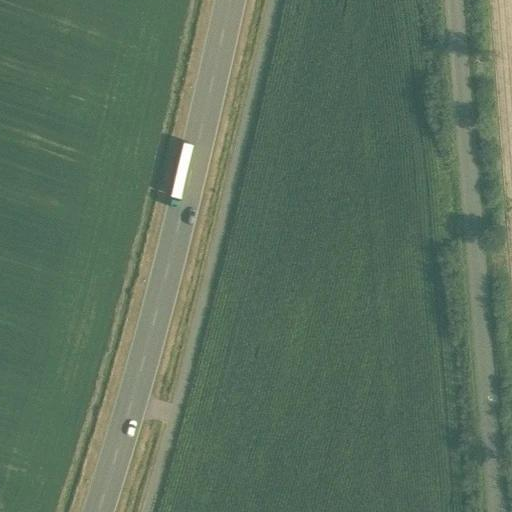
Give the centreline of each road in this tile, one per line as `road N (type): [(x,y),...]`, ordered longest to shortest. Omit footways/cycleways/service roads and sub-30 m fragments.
road 1 (primary): [(96,511),(232,0)]
road 2 (unclassified): [(450,0),(494,511)]
